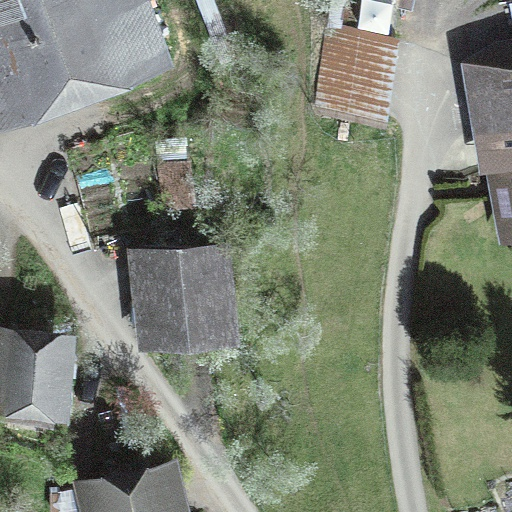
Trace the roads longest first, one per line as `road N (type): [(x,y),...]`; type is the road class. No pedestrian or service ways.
road 1 (track): [(413,511),(395,355),(418,69)]
road 2 (track): [(241,511),(81,287),(0,190)]
